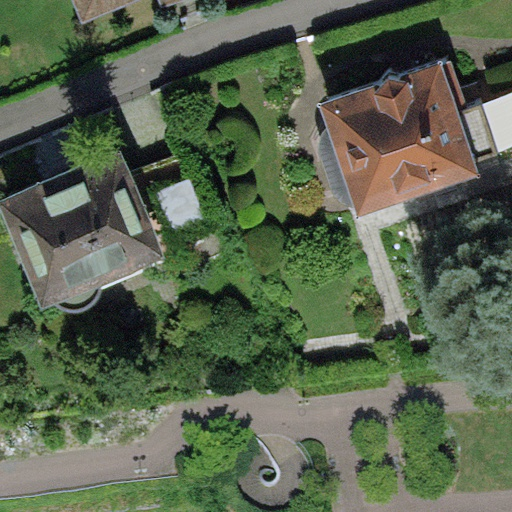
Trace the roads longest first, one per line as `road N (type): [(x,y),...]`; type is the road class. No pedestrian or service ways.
road 1 (residential): [(0,96),(223,0)]
road 2 (residential): [(511,450),(319,483)]
